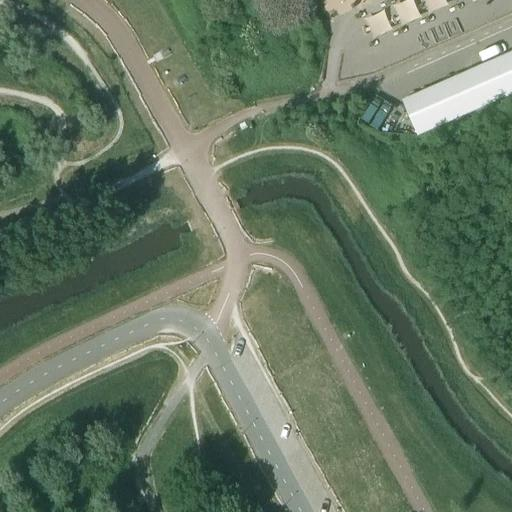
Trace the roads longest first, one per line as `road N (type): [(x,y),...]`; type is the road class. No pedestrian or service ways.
road 1 (unclassified): [(0,400),(135,330),(163,320),(191,323),(208,339),(300,511)]
road 2 (track): [(185,154),(0,232)]
road 3 (unknown): [(0,216),(131,159),(185,154)]
